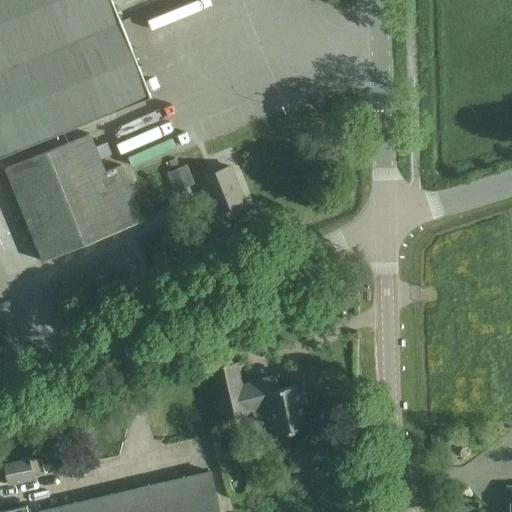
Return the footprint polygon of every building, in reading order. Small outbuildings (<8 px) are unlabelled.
[(0,0),(0,155),(150,96),(111,0),(0,0)] [(90,133),(4,168),(42,261),(143,220),(121,165),(105,171),(90,133)] [(186,165),(167,172),(175,192),(194,184),(186,165)] [(229,166),(200,177),(215,215),(244,203),(229,166)] [(306,428),(297,386),(279,390),(276,378),(242,385),(236,361),(212,367),(223,419),(249,413),(249,410),(271,405),(277,434),(306,428)] [(28,459),(3,464),(8,487),(33,481),(28,459)] [(219,511),(210,471),(41,511),(219,511)]
